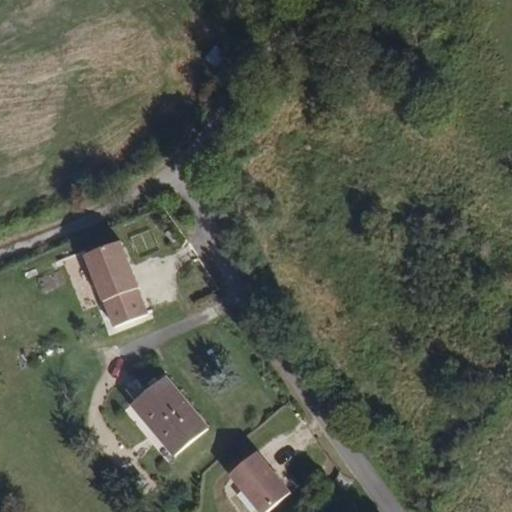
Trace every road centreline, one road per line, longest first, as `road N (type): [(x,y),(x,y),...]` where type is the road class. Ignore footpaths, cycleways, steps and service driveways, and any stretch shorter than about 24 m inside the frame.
road 1 (residential): [(393,511),(305,384),(192,178),(277,74),(318,0)]
road 2 (track): [(0,254),(192,178)]
